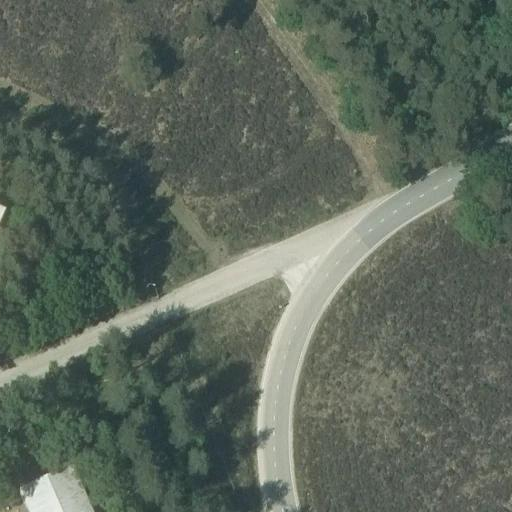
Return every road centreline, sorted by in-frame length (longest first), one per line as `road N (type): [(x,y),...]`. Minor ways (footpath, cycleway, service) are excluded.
road 1 (track): [(0,83),(93,125),(147,166),(227,280)]
road 2 (track): [(405,204),(251,0)]
